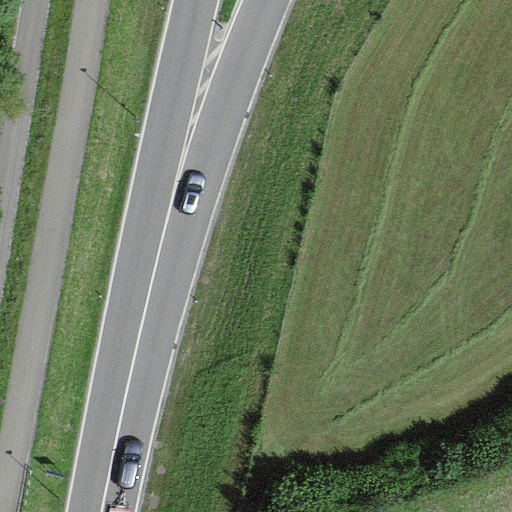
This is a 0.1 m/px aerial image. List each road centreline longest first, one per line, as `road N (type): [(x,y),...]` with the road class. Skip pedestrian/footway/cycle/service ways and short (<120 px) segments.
road 1 (secondary): [(156,268),(270,0)]
road 2 (secondary): [(199,0),(156,268)]
road 3 (secondary): [(156,268),(103,511)]
